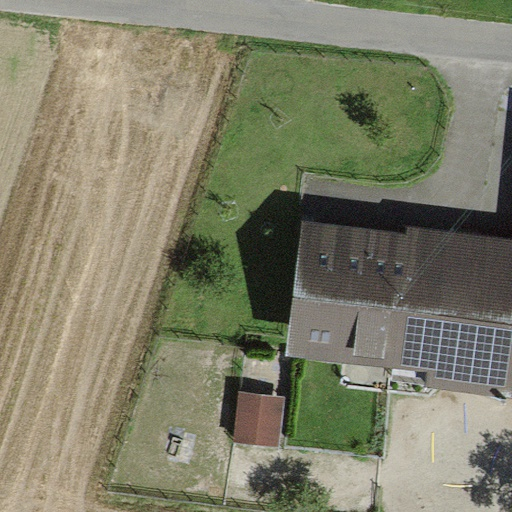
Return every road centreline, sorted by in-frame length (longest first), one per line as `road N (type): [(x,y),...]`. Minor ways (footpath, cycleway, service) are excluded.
road 1 (residential): [(210,13),(511,44)]
road 2 (residential): [(76,0),(210,13)]
